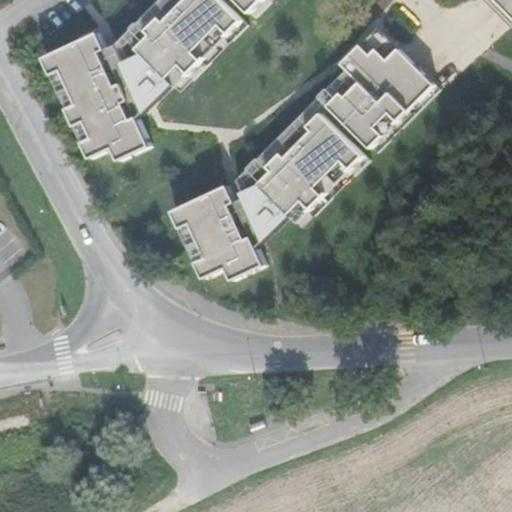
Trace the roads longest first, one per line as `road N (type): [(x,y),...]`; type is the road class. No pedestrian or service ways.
road 1 (tertiary): [(511,341),(275,352),(210,344),(162,323)]
road 2 (tertiary): [(162,323),(106,273),(0,69)]
road 3 (unclassified): [(162,323),(123,348),(0,376)]
